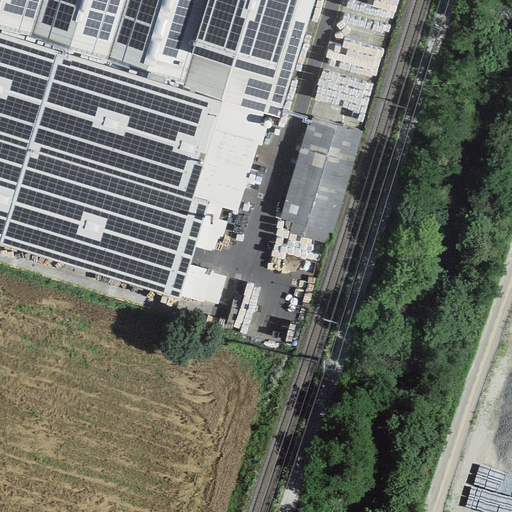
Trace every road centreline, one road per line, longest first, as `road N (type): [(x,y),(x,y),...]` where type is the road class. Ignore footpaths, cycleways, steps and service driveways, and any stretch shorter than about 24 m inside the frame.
road 1 (track): [(447,0),(287,511)]
road 2 (track): [(431,511),(511,271)]
